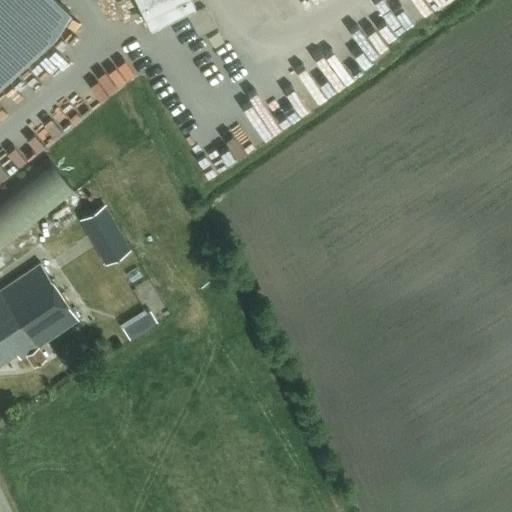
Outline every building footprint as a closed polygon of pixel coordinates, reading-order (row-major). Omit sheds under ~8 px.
[(0,0),(0,83),(54,35),(70,10),(60,0),(0,0)] [(136,0),(150,28),(195,7),(191,0),(136,0)] [(215,28),(205,8),(187,17),(197,37),(215,28)] [(398,54),(400,30),(401,30),(401,14),(389,14),(389,9),(368,8),(366,52),(398,54)] [(347,48),(339,53),(334,46),(327,51),(349,81),(367,69),(359,56),(355,59),(347,48)] [(216,173),(317,109),(311,98),(303,103),(297,93),(261,115),(253,103),(226,120),(237,139),(207,158),(216,173)] [(0,250),(75,190),(48,156),(0,194),(0,250)] [(80,216),(105,261),(131,246),(106,202),(80,216)] [(39,345),(79,317),(42,262),(0,290),(0,361),(17,350),(21,356),(27,352),(35,364),(47,357),(39,345)] [(147,313),(124,326),(130,337),(153,324),(147,313)]
